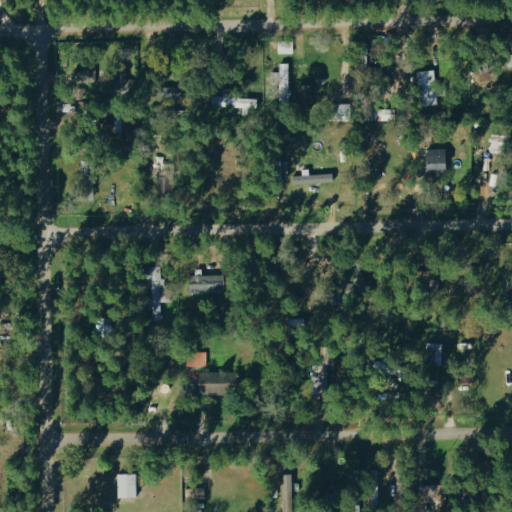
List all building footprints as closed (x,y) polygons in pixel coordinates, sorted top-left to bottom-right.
[(279,43),(279,53),(294,52),(293,42),(279,43)] [(290,62),(280,63),(281,79),(290,79),(290,62)] [(97,69),(75,69),(75,83),(97,83),(97,69)] [(443,82),(436,82),(436,70),(421,70),(421,104),(439,104),(439,95),(443,95),(443,82)] [(312,102),(313,85),(299,84),(299,101),(312,102)] [(167,98),(186,97),(185,86),(167,87),(167,98)] [(253,97),(238,97),(238,90),(213,90),(213,106),(253,107),(253,97)] [(484,145),(483,157),(477,157),(477,169),(489,170),(490,151),(500,152),(501,134),(492,133),(492,145),(484,145)] [(450,148),(427,148),(428,169),(450,169),(450,148)] [(295,175),(295,183),(335,182),(335,174),(295,175)] [(163,301),(172,301),(171,279),(163,279),(162,266),(151,266),(152,298),(147,298),(148,320),(163,320),(163,301)] [(227,292),(227,274),(190,275),(191,293),(227,292)] [(113,317),(96,318),(97,337),(114,336),(113,317)] [(444,342),(428,342),(427,363),(443,364),(444,342)] [(188,365),(208,365),(208,351),(188,350),(188,365)] [(314,387),(324,387),(323,363),(313,363),(314,387)] [(200,393),(231,392),(230,371),(200,371),(200,393)] [(121,496),(140,495),(139,472),(120,472),(121,496)] [(293,511),(294,473),(284,473),(282,511),(293,511)] [(206,486),(187,486),(187,497),(206,497),(206,486)]
